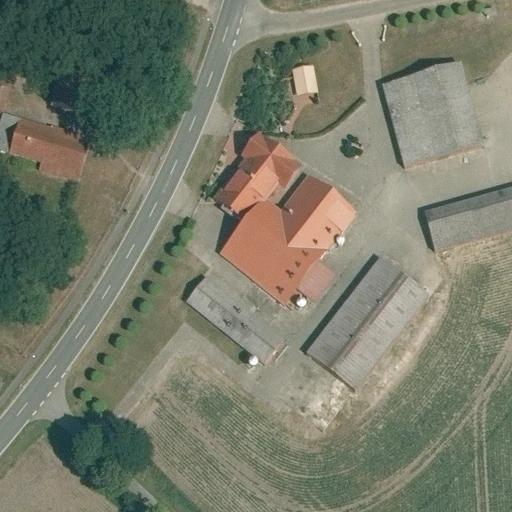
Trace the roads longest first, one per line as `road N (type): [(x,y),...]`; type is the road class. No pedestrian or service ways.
road 1 (secondary): [(0,438),(70,348),(156,205),(229,17)]
road 2 (residential): [(434,0),(336,20),(261,24),(229,17)]
road 3 (track): [(152,511),(36,397)]
